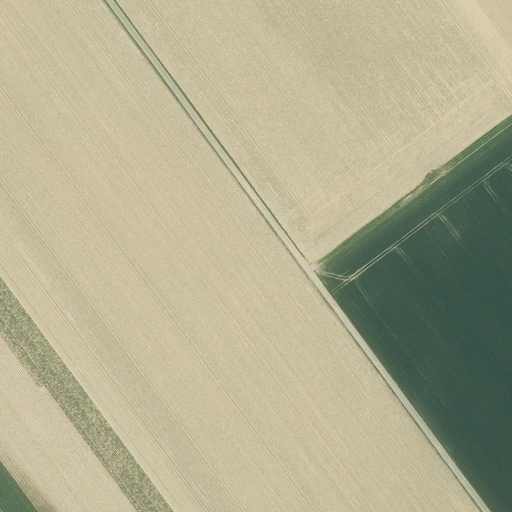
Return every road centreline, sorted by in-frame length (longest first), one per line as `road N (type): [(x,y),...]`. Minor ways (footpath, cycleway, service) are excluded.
road 1 (track): [(485,511),(105,0)]
road 2 (track): [(297,256),(511,111)]
